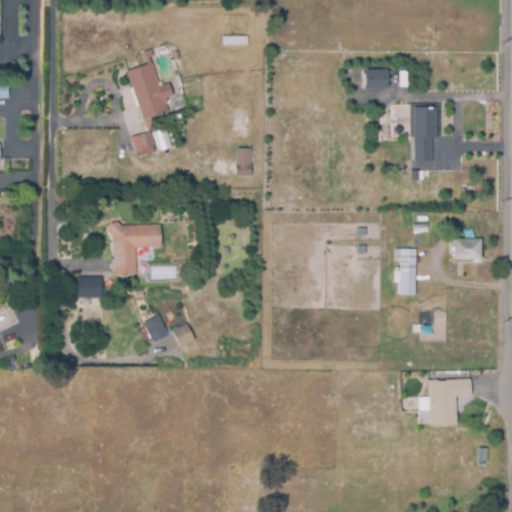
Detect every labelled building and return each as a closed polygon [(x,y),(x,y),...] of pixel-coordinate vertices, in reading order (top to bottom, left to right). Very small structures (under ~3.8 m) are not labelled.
[(245,36),(220,36),(220,44),(245,45),(245,36)] [(142,122),(125,73),(151,64),(167,114),(142,122)] [(363,90),(362,72),(385,70),(387,89),(363,90)] [(431,164),(412,164),(412,139),(408,139),(408,105),(438,106),(438,138),(432,138),(431,164)] [(171,147),(160,151),(154,132),(165,129),(171,147)] [(135,159),(133,154),(131,155),(127,139),(148,134),(154,154),(135,159)] [(251,151),(250,178),(236,177),(237,151),(251,151)] [(7,171),(1,170),(2,159),(9,160),(7,171)] [(409,183),(408,172),(418,172),(418,182),(409,183)] [(184,219),(183,212),(191,211),(192,218),(184,219)] [(111,275),(110,238),(105,233),(115,223),(121,227),(159,226),(159,248),(134,249),(135,275),(135,276),(111,276),(111,275)] [(412,235),(412,225),(426,225),(426,234),(412,235)] [(397,235),(383,234),(383,227),(397,229),(397,235)] [(479,262),(451,261),(451,240),(480,240),(479,262)] [(398,273),(398,262),(392,262),(393,250),(415,251),(414,273),(414,296),(397,296),(398,273)] [(100,300),(75,300),(76,278),(100,279),(100,300)] [(134,301),(133,292),(142,291),(143,300),(134,301)] [(151,345),(141,325),(157,317),(167,337),(151,345)] [(178,350),(170,331),(185,324),(194,343),(178,350)] [(471,384),(471,401),(456,401),(457,426),(430,427),(429,385),(471,384)]
